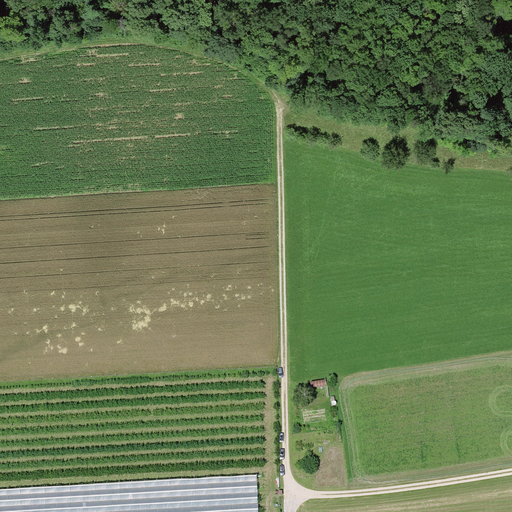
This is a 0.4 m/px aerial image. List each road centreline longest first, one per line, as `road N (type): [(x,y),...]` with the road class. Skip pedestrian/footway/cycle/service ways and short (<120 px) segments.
road 1 (track): [(288,495),(277,99)]
road 2 (track): [(0,55),(148,42),(203,51),(242,69),(277,99)]
road 3 (track): [(511,470),(327,497),(288,495)]
